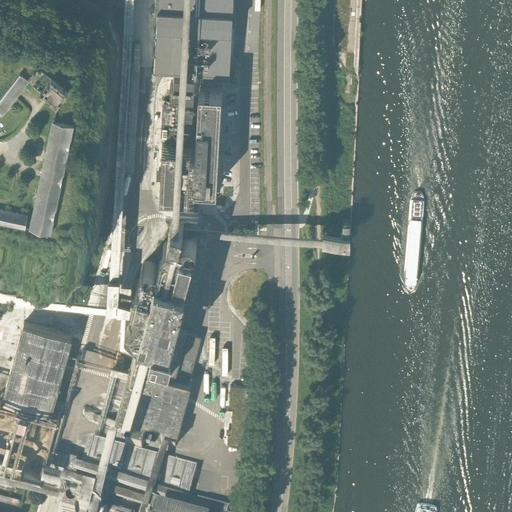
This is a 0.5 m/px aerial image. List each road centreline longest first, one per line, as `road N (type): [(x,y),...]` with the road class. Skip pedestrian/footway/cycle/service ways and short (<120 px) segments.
road 1 (tertiary): [(289,257),(288,0)]
road 2 (tertiary): [(279,511),(289,257)]
